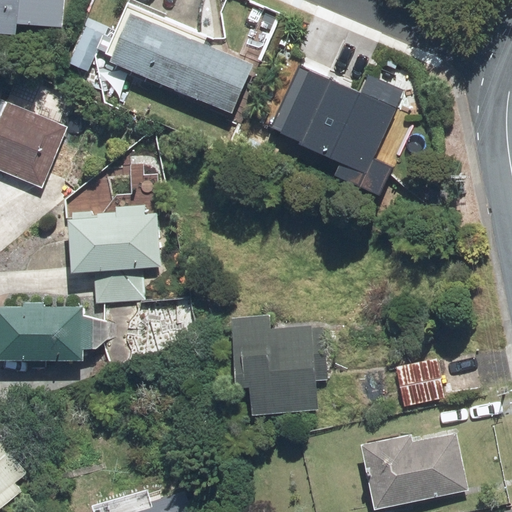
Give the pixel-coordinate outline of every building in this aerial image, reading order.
[(59,0),(0,0),(0,35),(56,40),(59,0)] [(246,68),(133,18),(112,65),(225,115),(246,68)] [(337,47),(297,31),(283,63),(323,80),(337,47)] [(389,115),(323,87),(298,146),(364,173),(389,115)] [(0,169),(40,186),(63,130),(0,103),(0,169)] [(156,267),(153,219),(69,224),(72,272),(97,271),(98,298),(143,295),(141,268),(156,267)] [(78,313),(0,314),(0,360),(78,359),(78,313)] [(265,326),(238,327),(242,387),(248,386),(250,414),(313,410),(311,378),(323,377),(320,330),(266,334),(265,326)] [(434,364),(400,372),(407,407),(442,399),(434,364)] [(409,443),(366,451),(377,507),(462,491),(453,440),(409,448),(409,443)] [(0,493),(20,478),(0,452),(0,493)] [(139,511),(133,489),(94,500),(97,511),(183,511),(182,503),(148,511),(139,511)]
